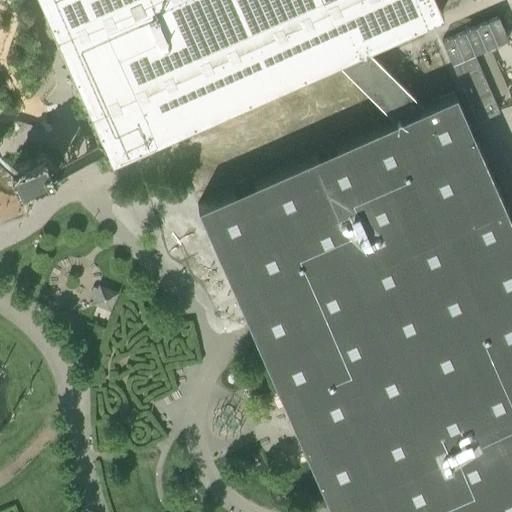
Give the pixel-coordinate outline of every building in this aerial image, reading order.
[(511,511),(511,219),(507,209),(483,154),(467,118),(455,90),(424,104),(365,46),(424,19),(432,16),(442,12),(436,0),(41,0),(46,10),(52,23),(69,64),(78,82),(107,150),(111,158),(132,149),(282,82),(294,77),(319,66),(334,59),(375,99),(394,117),(325,148),(251,180),(197,204),(251,326),(254,333),(257,340),(258,342),(278,388),(311,461),(331,507),(333,511),(511,511)] [(441,40),(473,116),(474,119),(481,116),(498,109),(491,94),(474,52),(490,45),(493,44),(496,43),(507,38),(498,17),(441,40)] [(511,41),(493,49),(511,94),(511,93),(511,41)] [(45,169),(41,160),(25,167),(9,173),(18,194),(49,182),(47,175),(45,169)] [(91,304),(94,305),(111,311),(119,291),(102,285),(99,284),(91,304)]
